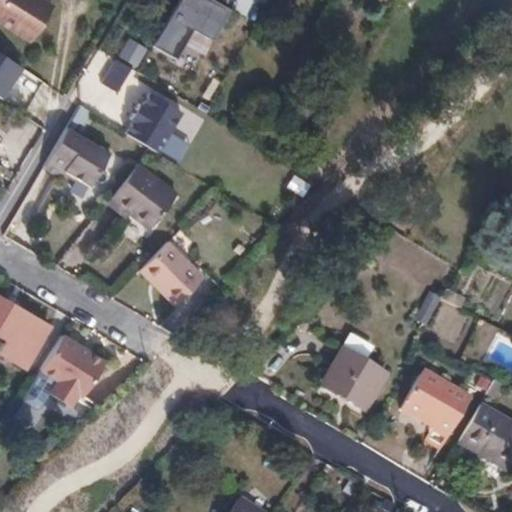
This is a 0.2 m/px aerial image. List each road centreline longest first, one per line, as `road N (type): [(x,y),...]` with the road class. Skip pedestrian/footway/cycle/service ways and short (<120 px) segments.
road 1 (residential): [(447,511),(237,392)]
road 2 (residential): [(173,355),(0,256)]
